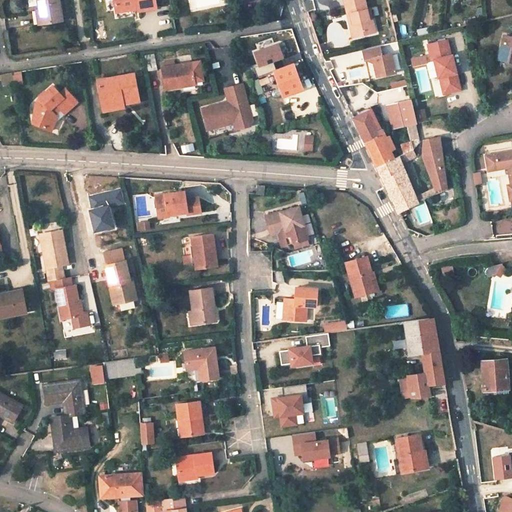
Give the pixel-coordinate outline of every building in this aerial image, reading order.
[(38,0),(40,11),(43,25),(44,25),(64,22),(60,0),(38,0)] [(156,8),(154,0),(114,0),(117,17),(138,14),(138,11),(156,8)] [(370,18),(365,0),(345,0),(349,13),(352,12),(354,22),(351,23),(354,36),(366,34),(365,31),(376,28),(373,17),(370,18)] [(511,61),(511,36),(505,34),(501,53),(505,59),(511,61)] [(434,59),(439,77),(440,76),(444,93),(461,89),(453,55),(451,55),(447,40),(428,44),(432,60),(434,59)] [(395,72),(391,52),(382,55),(380,45),(363,49),(365,59),(374,57),(378,76),(395,72)] [(152,52),(143,55),(147,71),(156,68),(152,52)] [(289,54),(270,60),(284,96),(303,88),(289,54)] [(410,66),(424,63),(423,55),(408,58),(410,66)] [(166,90),(184,87),(183,83),(196,81),(193,63),(175,67),(174,61),(168,62),(170,68),(163,69),(166,90)] [(1,75),(2,80),(2,86),(14,84),(12,76),(12,74),(1,75)] [(12,76),(14,84),(21,82),(20,75),(12,76)] [(101,103),(102,102),(112,101),(112,103),(113,107),(125,105),(124,101),(139,98),(135,75),(97,82),(101,103)] [(242,83),(226,87),(230,100),(231,104),(224,105),(223,102),(202,108),(208,128),(234,121),(236,128),(250,124),(253,120),(242,83)] [(64,115),(77,103),(65,90),(60,95),(52,86),(39,97),(39,98),(43,103),(39,106),(33,124),(51,131),(57,116),(55,114),(60,110),(64,115)] [(412,100),(411,100),(388,106),(391,119),(415,113),(412,100)] [(113,107),(112,103),(112,101),(102,102),(103,112),(126,108),(125,105),(113,107)] [(416,109),(419,122),(425,121),(422,107),(416,109)] [(378,130),(368,110),(353,118),(362,138),(378,130)] [(415,113),(391,119),(392,124),(393,129),(407,126),(417,124),(415,113)] [(421,147),(417,124),(407,126),(411,141),(413,149),(421,147)] [(391,160),(387,152),(392,149),(381,129),(378,130),(362,138),(369,152),(377,168),(391,160)] [(423,156),(438,193),(447,189),(442,151),(440,137),(423,140),(423,156)] [(411,141),(400,145),(404,154),(410,151),(413,149),(411,141)] [(511,198),(511,149),(487,154),(489,170),(509,166),(511,181),(511,183),(508,184),(510,199),(511,198)] [(418,202),(402,162),(413,157),(410,151),(404,154),(400,155),(391,160),(377,168),(392,198),(398,212),(418,202)] [(479,171),(472,172),(474,184),(481,184),(479,171)] [(265,193),(265,185),(257,184),(257,193),(265,193)] [(168,215),(187,212),(187,213),(200,211),(198,196),(185,199),(183,190),(179,191),(175,197),(169,192),(168,192),(154,195),(157,215),(168,213),(168,215)] [(284,245),(294,242),(308,238),(299,206),(266,215),(269,228),(279,226),(280,231),(284,245)] [(279,226),(269,228),(271,234),(280,231),(279,226)] [(63,257),(60,245),(64,244),(61,231),(39,235),(49,281),(50,281),(64,278),(62,265),(68,264),(66,256),(63,257)] [(217,265),(212,233),(191,236),(193,254),(196,254),(198,265),(198,268),(217,265)] [(105,265),(123,261),(121,249),(102,253),(105,265)] [(378,290),(376,283),(373,284),(372,284),(369,274),(370,273),(371,273),(367,256),(347,262),(356,297),(366,294),(365,290),(374,287),(375,291),(378,290)] [(105,265),(108,283),(111,283),(114,294),(111,295),(112,304),(135,299),(132,286),(129,286),(127,279),(123,261),(105,265)] [(490,268),(486,273),(488,276),(495,274),(501,265),(490,268)] [(56,289),(62,320),(71,318),(72,318),(74,328),(90,325),(87,311),(81,312),(76,285),(72,285),(70,277),(64,278),(50,281),(52,289),(56,289)] [(285,297),(284,310),(288,310),(287,318),(307,320),(308,306),(317,306),(318,288),(297,286),(296,298),(285,297)] [(190,290),(193,310),(195,324),(212,321),(210,307),(214,307),(211,287),(190,290)] [(0,317),(26,313),(22,289),(0,293),(0,317)] [(115,311),(133,307),(132,300),(114,304),(115,311)] [(407,315),(407,305),(386,306),(386,317),(407,315)] [(475,319),(467,313),(462,320),(470,326),(475,319)] [(433,316),(404,320),(409,354),(422,352),(439,349),(437,341),(433,316)] [(347,328),(345,321),(332,323),(333,330),(347,328)] [(330,345),(328,331),(326,331),(305,334),(307,345),(289,348),(289,349),(279,350),(281,364),(291,363),(291,365),(312,362),(311,355),(321,353),(320,347),(330,345)] [(219,378),(215,347),(184,351),(187,370),(200,368),(201,380),(219,378)] [(425,372),(442,369),(439,349),(422,352),(425,372)] [(136,373),(136,369),(135,357),(104,361),(106,377),(136,373)] [(506,358),(481,360),(484,390),(509,388),(506,358)] [(87,365),(89,383),(101,381),(99,364),(87,365)] [(425,372),(408,374),(411,397),(430,396),(428,385),(445,384),(443,375),(442,369),(425,372)] [(402,399),(411,397),(408,374),(399,376),(402,399)] [(68,407),(65,407),(66,414),(70,414),(85,412),(80,379),(44,384),(47,402),(64,400),(67,399),(68,407)] [(304,413),(301,391),(275,395),(275,396),(270,397),(273,417),(278,416),(279,427),(297,424),(296,414),(304,413)] [(7,414),(6,417),(13,421),(22,405),(0,392),(0,413),(1,411),(7,414)] [(201,416),(199,400),(176,403),(181,435),(199,433),(197,416),(201,416)] [(52,416),(54,435),(57,435),(58,442),(55,442),(56,450),(90,445),(87,428),(71,430),(70,414),(66,414),(52,416)] [(154,443),(153,423),(140,424),(142,444),(154,443)] [(330,456),(329,454),(340,453),(338,437),(327,438),(327,437),(316,439),(315,431),(291,434),(294,455),(300,455),(301,460),(330,456)] [(419,434),(397,438),(403,472),(422,468),(419,451),(422,450),(419,434)] [(360,461),(368,460),(365,443),(358,444),(360,461)] [(422,468),(428,468),(425,449),(422,450),(419,451),(422,468)] [(511,450),(509,451),(509,453),(491,455),(494,478),(511,476),(511,465),(511,466),(511,465),(511,450)] [(211,452),(175,456),(178,476),(197,473),(213,471),(211,452)] [(141,472),(100,475),(101,497),(121,495),(121,500),(119,500),(119,511),(136,511),(135,499),(129,500),(128,495),(142,494),(141,472)] [(511,511),(511,496),(511,497),(504,494),(498,510),(502,511),(511,511)] [(181,496),(146,501),(147,511),(185,511),(185,508),(182,508),(181,496)]
